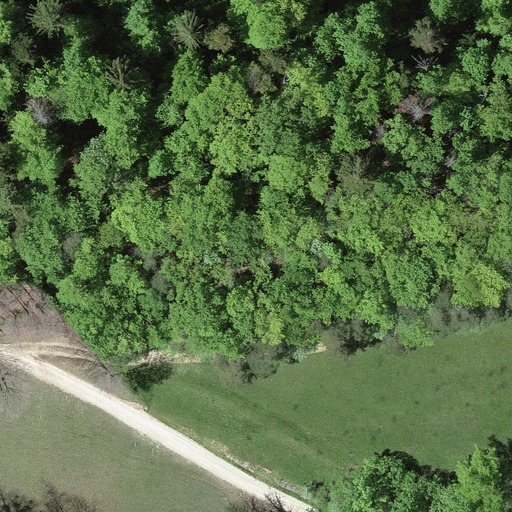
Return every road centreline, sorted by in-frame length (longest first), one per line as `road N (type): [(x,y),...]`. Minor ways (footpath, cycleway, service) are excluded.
road 1 (track): [(0,348),(150,356),(296,343),(511,305)]
road 2 (track): [(301,511),(0,349)]
